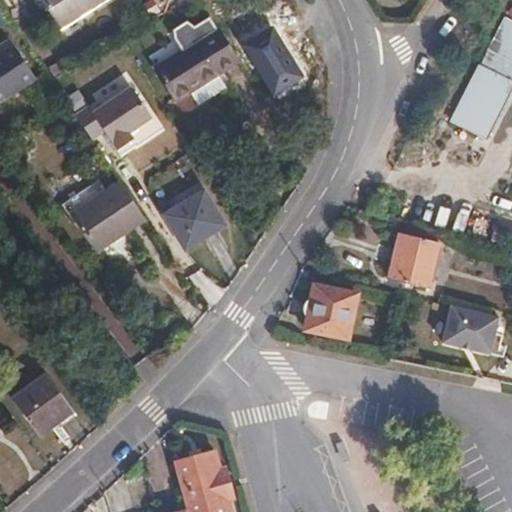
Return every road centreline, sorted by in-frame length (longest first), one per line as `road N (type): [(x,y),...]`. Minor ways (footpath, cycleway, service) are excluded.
road 1 (residential): [(361,70),(349,144),(334,174),(214,349)]
road 2 (residential): [(511,426),(495,414),(227,357)]
road 3 (residential): [(214,349),(42,511)]
road 4 (track): [(334,174),(476,178),(511,131)]
